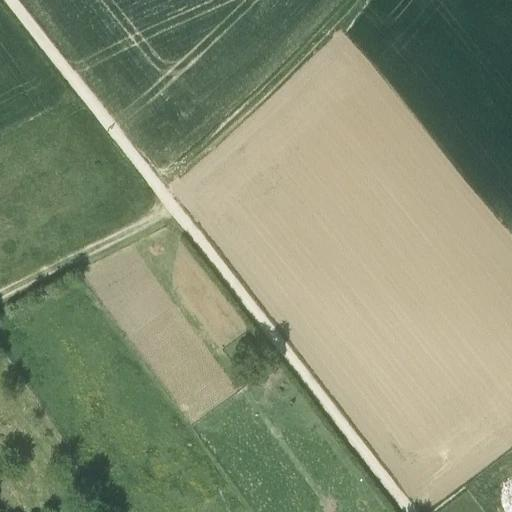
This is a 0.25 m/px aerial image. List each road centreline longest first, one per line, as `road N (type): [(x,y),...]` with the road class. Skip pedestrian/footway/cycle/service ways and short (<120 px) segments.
road 1 (unclassified): [(12,0),(413,511)]
road 2 (track): [(359,0),(170,205),(0,297)]
